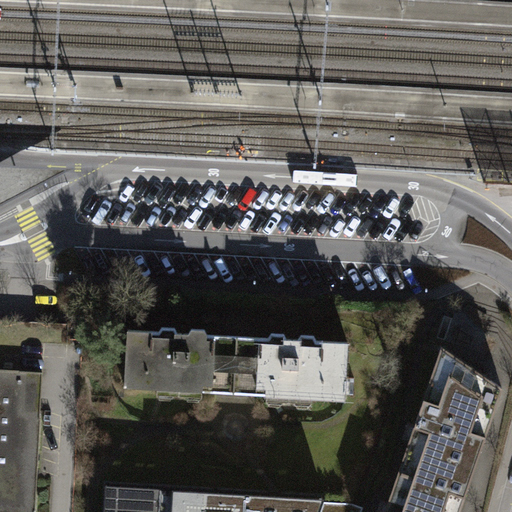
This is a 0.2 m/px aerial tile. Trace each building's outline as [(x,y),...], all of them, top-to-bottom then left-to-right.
[(0,205),(65,171),(0,167),(0,205)] [(152,332),(128,331),(124,387),(158,389),(157,395),(160,398),(171,398),(173,396),(185,396),(187,399),(199,400),(202,397),(202,391),(267,395),(267,401),(269,403),(281,404),(283,402),(294,402),(296,405),(309,405),(311,403),(311,398),(345,400),(348,343),(323,342),(323,345),(316,344),(313,339),(301,338),(300,341),(285,340),(284,337),(272,337),(269,341),(207,338),(207,335),(205,331),(193,330),(189,334),(176,334),(175,331),(163,330),(160,335),(152,335),(152,332)] [(44,365),(0,362),(0,507),(38,509),(44,365)] [(456,511),(493,410),(436,364),(383,511),(456,511)] [(107,475),(105,511),(316,511),(331,486),(107,475)]
